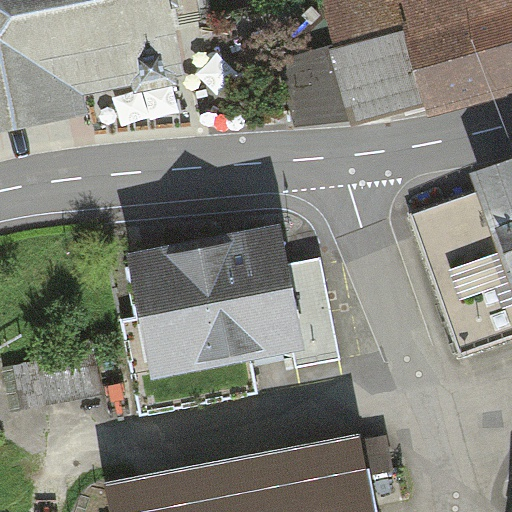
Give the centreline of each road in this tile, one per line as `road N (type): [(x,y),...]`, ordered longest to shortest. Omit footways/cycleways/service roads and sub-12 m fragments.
road 1 (residential): [(351,156),(361,228),(459,511)]
road 2 (unclassified): [(0,190),(351,156)]
road 3 (unclassified): [(351,156),(511,123)]
